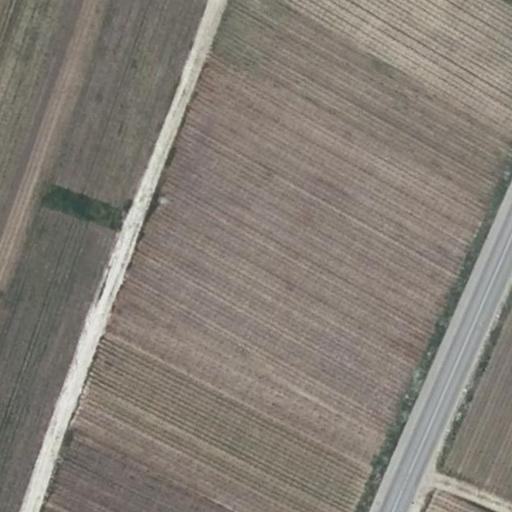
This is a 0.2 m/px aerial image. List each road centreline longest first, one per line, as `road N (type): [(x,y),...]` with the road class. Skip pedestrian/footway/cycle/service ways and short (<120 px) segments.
road 1 (track): [(211,0),(122,226),(24,511)]
road 2 (tertiary): [(386,511),(511,220)]
